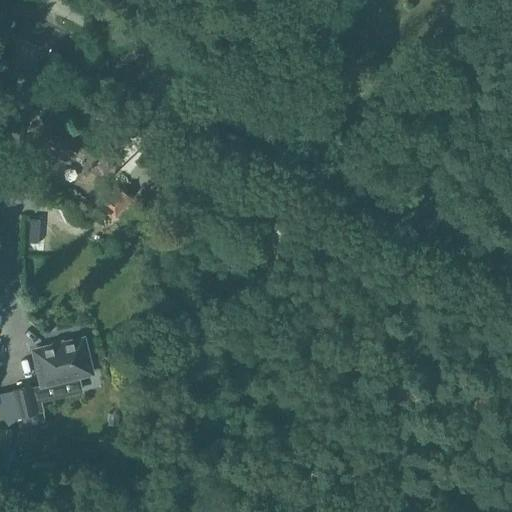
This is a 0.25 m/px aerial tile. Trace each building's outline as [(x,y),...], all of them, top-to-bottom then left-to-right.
[(47,118),(33,145),(47,152),(43,159),(48,162),(45,169),(60,176),(81,136),(47,118)] [(106,190),(97,203),(112,212),(118,215),(131,195),(117,187),(113,194),(106,190)] [(258,214),(239,208),(233,224),(253,230),(258,214)] [(34,351),(42,384),(90,373),(82,340),(63,344),(62,344),(62,345),(54,347),(54,346),(53,346),(53,347),(34,351)] [(39,414),(32,386),(11,392),(17,419),(39,414)]
